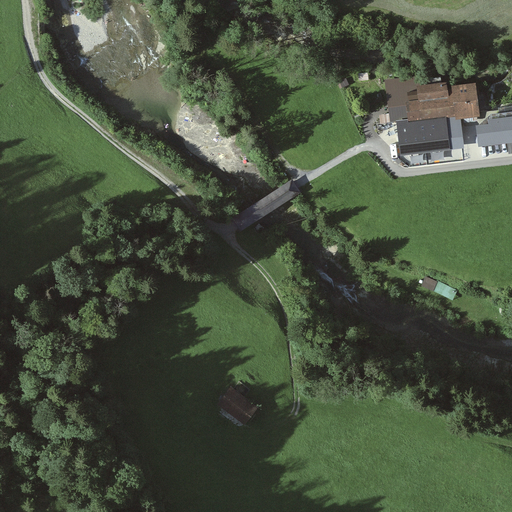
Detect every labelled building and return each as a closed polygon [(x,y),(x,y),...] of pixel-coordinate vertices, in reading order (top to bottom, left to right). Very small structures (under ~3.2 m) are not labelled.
[(446,84),(414,88),(413,79),(387,82),(391,113),(380,115),(381,122),(392,121),(403,152),(461,145),(457,115),(454,89),(446,90),(446,84)] [(477,86),(454,89),(457,115),(477,112),(474,93),(478,93),(477,86)] [(481,136),(482,144),(511,139),(511,119),(491,122),(493,134),(481,136)] [(421,284),(431,288),(434,282),(424,278),(421,284)] [(259,409),(230,387),(218,402),(247,424),(259,409)]
